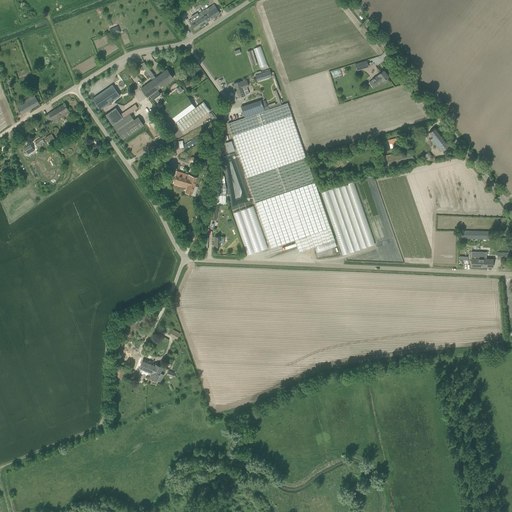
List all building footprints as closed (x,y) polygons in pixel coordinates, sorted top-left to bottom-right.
[(203,16),(207,22),(220,13),(216,7),(214,4),(202,12),(204,15),(203,16)] [(206,23),(207,22),(203,16),(204,15),(202,12),(198,15),(199,16),(193,20),(192,19),(189,21),(192,25),(187,28),(190,33),(197,29),(206,23)] [(109,30),(112,36),(115,34),(115,33),(117,32),(118,33),(121,32),(118,26),(109,30)] [(267,65),(261,46),(253,49),(260,68),(267,65)] [(257,64),(252,50),(247,51),(252,66),(257,64)] [(367,60),(355,64),(357,71),(369,67),(367,60)] [(160,94),(157,90),(173,78),(167,69),(141,89),(147,97),(150,95),(153,99),(160,94)] [(383,81),(388,77),(383,70),(378,75),(375,77),(372,80),(376,86),(382,81),(383,81)] [(257,80),(272,76),(273,75),(278,90),(279,93),(281,92),(274,72),(271,73),(270,71),(255,75),(257,80)] [(204,77),(200,72),(188,80),(192,86),(204,77)] [(29,87),(35,84),(32,79),(26,82),(29,87)] [(247,80),(242,81),(234,84),(238,97),(249,94),(247,86),(249,86),(247,80)] [(114,83),(131,111),(139,106),(137,103),(134,105),(118,81),(114,83)] [(121,96),(113,85),(93,99),(100,110),(111,103),(112,103),(111,102),(113,101),(113,102),(114,101),(113,101),(121,96)] [(263,107),(263,106),(261,100),(241,107),(245,117),(228,123),(255,202),(270,248),(295,240),(299,252),(310,248),(335,240),(333,235),(315,182),(287,103),(281,105),(281,103),(283,103),(282,99),(280,100),(278,95),(277,90),(273,91),(278,103),(275,104),(275,103),(268,105),(268,106),(263,107)] [(17,108),(21,115),(39,104),(34,95),(29,98),(16,106),(17,108)] [(176,122),(195,108),(187,97),(167,111),(176,122)] [(195,108),(176,122),(182,131),(210,111),(204,102),(195,108)] [(65,104),(48,114),(52,120),(57,117),(59,119),(63,116),(62,114),(69,110),(65,104)] [(138,117),(117,131),(123,139),(144,125),(138,117)] [(440,152),(449,145),(435,127),(429,132),(433,137),(430,139),(440,152)] [(201,142),(198,137),(183,145),(185,150),(201,142)] [(234,148),(232,141),(225,143),(228,150),(228,153),(234,151),(234,148)] [(30,144),(24,148),(27,155),(34,151),(30,144)] [(414,160),(412,151),(383,158),(385,166),(414,160)] [(191,180),(192,176),(177,171),(173,183),(185,187),(187,180),(188,179),(191,180)] [(187,180),(185,187),(187,187),(186,192),(191,194),(197,177),(194,177),(194,176),(193,176),(192,176),(191,180),(188,179),(187,180)] [(321,192),(342,255),(375,244),(354,181),(321,192)] [(210,219),(217,219),(218,204),(225,204),(226,196),(226,188),(223,188),(223,184),(213,184),(213,204),(211,204),(211,210),(210,219)] [(247,255),(259,251),(268,248),(254,206),(233,213),(247,255)] [(461,238),(490,239),(491,231),(461,230),(461,238)] [(220,243),(224,243),(224,237),(214,236),(214,245),(220,246),(220,243)] [(471,252),(471,266),(493,267),(493,259),(486,259),(487,252),(471,252)] [(169,335),(177,338),(180,332),(172,328),(169,335)] [(153,363),(143,359),(139,369),(151,374),(152,372),(154,369),(151,368),(153,363)] [(157,381),(163,367),(153,363),(151,368),(154,369),(152,372),(151,374),(149,377),(157,381)] [(124,379),(125,369),(125,364),(116,364),(115,371),(115,379),(124,379)]
